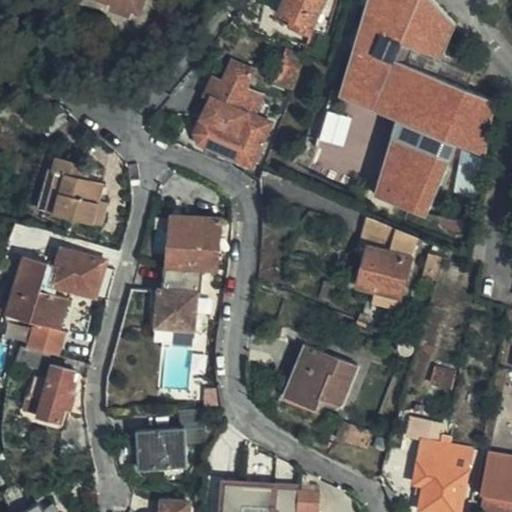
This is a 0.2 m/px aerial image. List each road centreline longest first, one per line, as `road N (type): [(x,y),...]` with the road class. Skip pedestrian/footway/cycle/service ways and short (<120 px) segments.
road 1 (residential): [(381,511),(357,484),(250,422),(240,408),(237,316),(250,219),(244,197),(107,121)]
road 2 (residential): [(238,0),(152,100),(107,121)]
road 3 (residential): [(107,121),(57,82),(43,0)]
